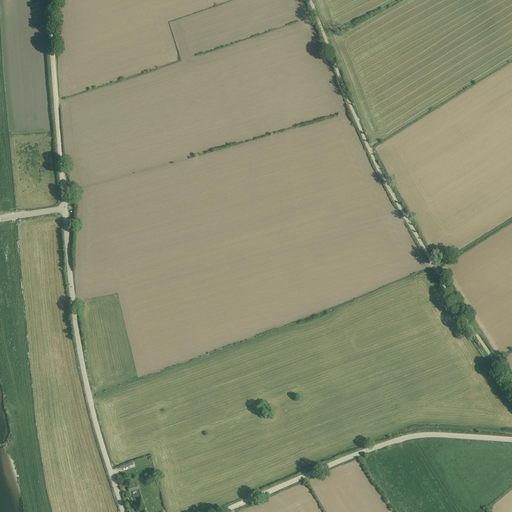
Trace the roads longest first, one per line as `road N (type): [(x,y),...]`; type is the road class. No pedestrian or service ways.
road 1 (track): [(511,386),(376,168),(308,0)]
road 2 (tertiary): [(123,511),(83,368),(64,208)]
road 3 (tertiary): [(511,439),(430,434),(393,441),(221,511)]
road 4 (tertiary): [(64,208),(48,0)]
